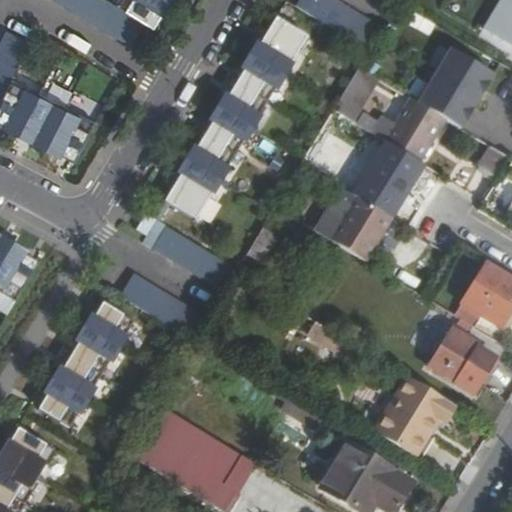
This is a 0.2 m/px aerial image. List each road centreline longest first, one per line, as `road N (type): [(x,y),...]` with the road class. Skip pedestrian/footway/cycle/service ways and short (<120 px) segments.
road 1 (residential): [(221,0),(82,215)]
road 2 (residential): [(82,215),(100,236),(0,394)]
